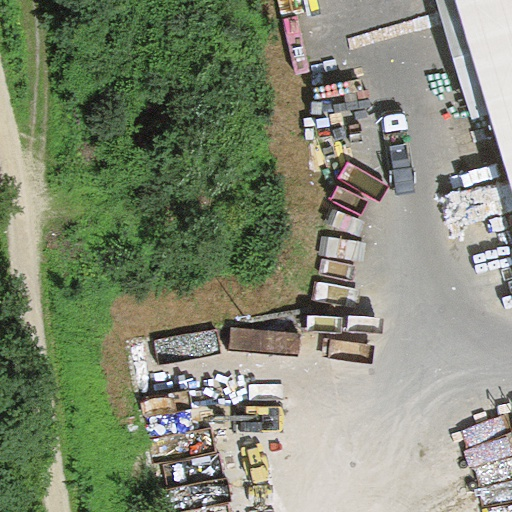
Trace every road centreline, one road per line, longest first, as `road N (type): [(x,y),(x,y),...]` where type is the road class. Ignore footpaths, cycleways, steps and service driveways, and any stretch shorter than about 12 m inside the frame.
road 1 (track): [(57,511),(24,298),(21,177),(0,106)]
road 2 (track): [(21,177),(40,155),(34,0)]
